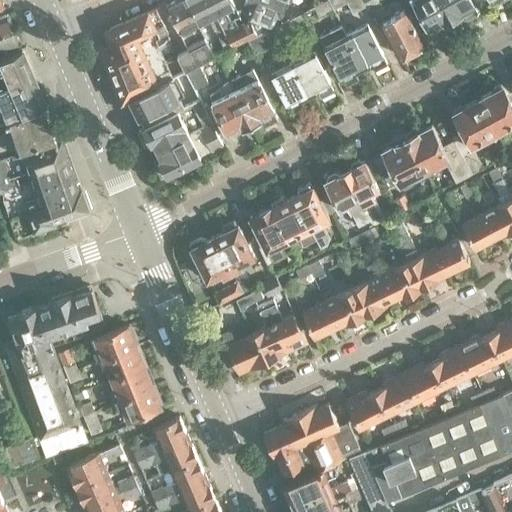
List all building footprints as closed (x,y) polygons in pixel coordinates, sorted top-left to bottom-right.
[(188,45),(206,36),(187,0),(176,0),(167,5),(188,45)] [(216,55),(233,47),(226,32),(209,0),(187,0),(214,53),(216,55)] [(231,0),(209,0),(226,32),(238,26),(237,24),(235,18),(231,20),(226,11),(235,7),(231,0)] [(281,17),(287,1),(284,0),(246,0),(245,2),(252,5),(249,13),(257,16),(251,19),(251,20),(258,34),(275,26),(276,24),(273,23),(276,15),(281,17)] [(320,16),(333,9),(328,0),(324,0),(301,12),(310,29),(309,29),(310,31),(324,24),(320,16)] [(328,0),(333,9),(347,2),(353,12),(365,6),(361,0),(328,0)] [(373,8),(380,5),(379,3),(377,0),(361,0),(365,6),(366,10),(372,7),(373,8)] [(402,0),(405,5),(413,1),(429,30),(431,28),(435,35),(437,35),(445,31),(446,28),(442,22),(452,17),(442,0),(402,0)] [(442,0),(452,17),(461,11),(465,18),(467,19),(476,13),(477,11),(473,5),(475,4),(472,0),(442,0)] [(113,46),(165,24),(157,8),(105,31),(111,46),(113,46)] [(404,11),(382,22),(400,56),(422,44),(404,11)] [(301,12),(275,26),(279,34),(289,53),(294,62),(310,93),(318,89),(321,97),(334,90),(330,83),(314,51),(303,57),(293,37),(309,29),(310,29),(301,12)] [(0,34),(11,30),(5,15),(0,16),(0,34)] [(243,24),(238,26),(226,32),(233,47),(248,40),(258,34),(251,20),(243,24)] [(113,46),(111,46),(102,50),(109,68),(145,53),(144,51),(170,39),(167,32),(168,32),(165,24),(113,46)] [(367,24),(346,35),(362,66),(370,62),(374,71),(387,64),(383,56),(367,24)] [(270,39),(279,34),(275,26),(258,34),(248,40),(255,52),(272,44),(270,39)] [(11,30),(0,34),(0,52),(18,45),(11,30)] [(362,66),(346,35),(325,45),(341,77),(342,77),(346,84),(359,78),(355,70),(362,66)] [(186,71),(187,71),(200,64),(216,56),(216,55),(214,53),(212,54),(206,41),(183,53),(178,55),(186,71)] [(174,59),(178,55),(183,53),(174,45),(147,57),(145,53),(109,68),(115,84),(174,59)] [(12,86),(34,77),(23,49),(0,57),(0,88),(12,84),(12,86)] [(305,105),(301,97),(310,93),(294,62),(289,53),(280,58),(284,66),(273,72),(289,104),(293,111),(305,105)] [(174,59),(115,84),(122,101),(186,71),(178,55),(174,59)] [(209,81),(200,64),(187,71),(195,88),(209,81)] [(257,77),(254,70),(240,76),(244,84),(234,89),(251,122),(260,118),(264,125),(278,118),(274,111),(282,107),(266,73),(257,77)] [(187,71),(186,71),(122,101),(131,123),(141,118),(145,126),(178,111),(177,110),(184,107),(179,96),(195,88),(187,71)] [(0,120),(46,105),(34,77),(12,86),(12,84),(0,88),(0,120)] [(233,136),(241,132),(241,127),(251,122),(234,89),(230,82),(222,85),(226,93),(212,100),(229,133),(230,133),(233,136)] [(479,99),(496,131),(511,122),(511,102),(503,85),(479,99)] [(471,174),(484,167),(473,147),(472,145),(496,131),(479,99),(454,112),(464,129),(452,136),(454,140),(461,154),(471,174)] [(46,105),(0,120),(0,155),(56,138),(46,105)] [(178,111),(145,126),(138,130),(146,145),(152,142),(156,150),(189,134),(178,111)] [(195,131),(212,122),(209,115),(192,124),(195,131)] [(212,151),(224,145),(212,122),(195,131),(189,134),(156,150),(160,158),(153,161),(161,177),(167,173),(167,174),(200,157),(199,154),(211,149),(212,151)] [(471,174),(461,154),(454,140),(443,146),(432,125),(419,131),(416,130),(406,135),(423,170),(444,160),(456,182),(471,174)] [(400,182),(423,170),(406,135),(396,140),(395,143),(383,149),(400,182)] [(60,137),(4,158),(10,176),(67,156),(60,137)] [(34,186),(73,173),(67,156),(10,176),(4,158),(0,158),(0,190),(3,189),(4,193),(21,187),(34,186)] [(349,168),(345,170),(369,213),(381,206),(373,190),(380,187),(366,159),(364,160),(358,158),(352,161),(349,168)] [(503,178),(497,166),(488,171),(494,183),(503,178)] [(372,219),(369,213),(345,170),(340,172),(334,170),(329,173),(326,180),(329,185),(322,189),(325,197),(326,197),(333,211),(340,207),(340,208),(349,204),(357,219),(360,225),(372,219)] [(21,187),(4,193),(4,197),(10,215),(82,190),(81,188),(78,189),(73,173),(34,186),(21,187)] [(469,181),(460,185),(466,197),(475,192),(469,181)] [(311,186),(309,183),(298,188),(300,192),(291,196),(299,212),(303,210),(316,238),(321,247),(325,244),(328,236),(321,222),(329,218),(327,214),(333,211),(326,197),(325,197),(320,200),(313,185),(311,186)] [(19,242),(20,241),(55,228),(53,222),(57,220),(56,218),(87,207),(82,190),(10,215),(17,235),(19,242)] [(394,200),(400,211),(411,205),(404,194),(394,200)] [(273,205),(290,238),(298,234),(303,244),(316,238),(303,210),(299,212),(291,196),(285,199),(283,195),(271,201),(273,205)] [(503,235),(511,230),(511,197),(485,211),(498,235),(502,233),(503,235)] [(431,215),(426,203),(417,208),(422,220),(431,215)] [(279,244),(290,238),(273,205),(252,216),(268,248),(261,251),(267,263),(274,260),(285,254),(279,244)] [(475,247),(498,235),(485,211),(462,223),(475,247)] [(404,253),(416,247),(401,216),(390,222),(404,253)] [(225,231),(215,235),(234,272),(243,267),(241,263),(255,256),(238,224),(236,225),(234,220),(222,226),(225,231)] [(372,227),(348,239),(353,248),(376,235),(372,227)] [(199,261),(210,283),(234,272),(215,235),(206,240),(201,238),(190,243),(188,249),(194,259),(199,261)] [(435,248),(447,272),(470,261),(458,237),(435,248)] [(444,274),(447,272),(435,248),(408,261),(421,288),(445,277),(444,274)] [(308,264),(311,272),(312,272),(315,277),(325,271),(319,258),(308,264)] [(421,288),(408,261),(381,274),(393,298),(398,296),(399,299),(421,288)] [(311,272),(308,264),(307,263),(296,269),(299,278),(311,272)] [(238,280),(243,291),(253,286),(248,274),(238,279),(238,280)] [(381,274),(356,286),(369,313),(390,303),(388,301),(393,298),(381,274)] [(260,288),(264,296),(283,287),(277,275),(261,283),(263,286),(260,288)] [(243,291),(238,280),(214,291),(220,302),(243,291)] [(54,300),(39,305),(38,303),(36,304),(51,348),(75,339),(71,328),(87,322),(92,332),(106,327),(101,311),(92,284),(53,297),(54,300)] [(344,325),(369,313),(356,286),(327,300),(339,324),(343,322),(344,325)] [(246,305),(264,296),(260,288),(236,299),(241,310),(247,307),(246,305)] [(274,298),(265,302),(287,349),(306,340),(294,313),(283,318),(276,303),(274,298)] [(315,335),(339,324),(327,300),(303,311),(315,335)] [(268,358),(284,351),(287,349),(265,302),(257,306),(260,311),(267,325),(256,330),(268,358)] [(33,305),(34,307),(8,316),(19,346),(10,350),(48,455),(85,442),(51,348),(36,304),(33,305)] [(212,313),(215,320),(223,316),(219,309),(212,313)] [(499,330),(490,334),(501,357),(511,351),(511,317),(497,325),(499,330)] [(100,360),(136,345),(134,339),(136,338),(132,327),(129,327),(128,324),(97,337),(101,347),(96,349),(100,360)] [(249,366),(268,358),(256,330),(236,339),(237,341),(227,346),(238,369),(248,364),(249,366)] [(501,357),(490,334),(481,338),(479,334),(460,343),(473,371),(501,357)] [(473,371),(460,343),(441,353),(443,357),(434,361),(445,385),(473,371)] [(113,378),(146,364),(141,351),(139,352),(136,345),(100,360),(104,371),(109,369),(113,378)] [(64,364),(73,360),(68,348),(59,351),(64,364)] [(67,374),(79,369),(75,360),(73,360),(64,364),(63,364),(67,374)] [(445,385),(434,361),(425,366),(423,362),(403,371),(416,399),(445,385)] [(116,400),(152,385),(149,377),(151,376),(146,364),(113,378),(116,388),(112,390),(116,400)] [(79,369),(67,374),(71,382),(82,377),(79,369)] [(376,390),(387,413),(416,399),(403,371),(382,381),(384,386),(376,390)] [(69,395),(76,392),(73,385),(66,388),(69,395)] [(152,385),(116,400),(120,410),(124,409),(128,419),(161,406),(159,403),(162,402),(157,390),(154,391),(152,385)] [(500,396),(495,385),(484,389),(489,401),(500,396)] [(91,395),(90,392),(88,388),(76,392),(69,395),(76,417),(83,414),(80,405),(78,400),(91,395)] [(489,401),(484,389),(473,394),(477,406),(485,402),(489,401)] [(511,389),(508,391),(503,393),(503,395),(511,414),(511,389)] [(359,427),(387,413),(376,390),(367,394),(365,390),(346,399),(359,427)] [(500,396),(489,401),(485,402),(506,451),(511,448),(511,414),(503,395),(500,396)] [(452,399),(440,404),(443,413),(456,408),(452,399)] [(83,414),(95,409),(91,400),(80,405),(83,414)] [(477,406),(475,407),(467,410),(487,459),(506,451),(485,402),(477,406)] [(339,425),(328,403),(319,407),(317,404),(291,416),(305,445),(316,470),(343,457),(349,457),(351,456),(351,457),(362,452),(348,421),(339,425)] [(91,434),(103,429),(98,417),(99,417),(95,409),(83,414),(91,434)] [(487,459),(467,410),(448,418),(469,466),(487,459)] [(276,458),(278,457),(305,445),(291,416),(283,420),(285,423),(264,432),(276,458)] [(138,460),(189,437),(180,417),(153,429),(158,441),(134,451),(138,460)] [(393,423),(397,432),(409,427),(405,418),(393,423)] [(448,418),(430,425),(450,474),(469,466),(448,418)] [(385,437),(397,432),(393,423),(381,428),(385,437)] [(450,474),(430,425),(411,433),(432,482),(450,474)] [(387,500),(402,494),(432,482),(411,433),(382,445),(365,451),(387,500)] [(13,467),(40,457),(32,436),(5,447),(13,467)] [(189,437),(138,460),(141,468),(166,457),(171,469),(198,457),(189,437)] [(77,486),(108,473),(103,461),(123,452),(119,443),(68,466),(77,486)] [(305,445),(278,457),(285,472),(300,465),(305,476),(317,471),(316,470),(305,445)] [(362,452),(351,457),(375,511),(384,511),(390,509),(387,500),(365,451),(362,452)] [(198,457),(171,469),(176,481),(152,492),(156,500),(207,477),(198,457)] [(331,488),(330,487),(327,479),(338,474),(334,464),(317,471),(305,476),(284,484),(293,504),(331,488)] [(511,511),(511,472),(494,481),(495,484),(484,489),(483,486),(456,497),(457,498),(456,498),(462,511),(476,511),(471,500),(478,497),(479,501),(486,498),(491,511),(500,511),(507,509),(504,501),(509,498),(511,504),(511,511)] [(108,473),(77,486),(86,507),(137,484),(134,475),(113,484),(108,473)] [(296,511),(327,511),(350,501),(362,496),(353,476),(343,481),(330,487),(331,488),(293,504),(296,511)] [(216,497),(207,477),(156,500),(159,508),(183,497),(189,509),(216,497)] [(141,493),(137,484),(86,507),(88,511),(125,511),(121,501),(141,493)] [(222,511),(216,497),(189,509),(189,511),(222,511)] [(462,511),(456,498),(424,511),(462,511)] [(351,511),(354,511),(350,501),(327,511),(351,511)]
